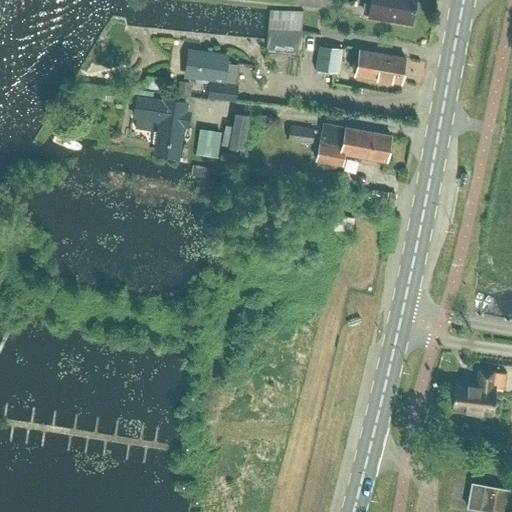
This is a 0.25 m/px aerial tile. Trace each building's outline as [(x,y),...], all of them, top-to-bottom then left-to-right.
[(367,0),(365,15),(408,23),(412,0),(367,0)] [(267,10),(265,28),(299,32),(301,11),(267,10)] [(264,44),(298,47),(299,32),(265,28),(264,44)] [(314,69),(327,71),(331,48),(317,46),(314,69)] [(206,97),(233,100),(238,64),(226,62),(227,52),(187,47),(183,77),(208,80),(206,97)] [(334,72),(338,49),(331,48),(327,71),(334,72)] [(402,57),(357,49),(355,60),(361,62),(358,76),(398,83),(402,57)] [(219,122),(222,100),(185,94),(182,116),(219,122)] [(135,97),(133,113),(159,117),(157,131),(151,130),(149,141),(175,145),(181,103),(162,100),(161,102),(135,97)] [(233,111),(227,147),(242,149),(248,113),(233,111)] [(388,135),(321,122),(314,158),(339,163),(341,153),(383,160),(388,135)] [(287,125),(284,140),(310,143),(312,128),(287,125)] [(190,153),(208,153),(209,130),(191,130),(190,153)] [(378,168),(377,181),(391,182),(392,169),(378,168)] [(393,194),(378,191),(369,189),(369,192),(362,191),(359,206),(389,212),(393,194)] [(351,217),(334,215),(332,227),(349,230),(351,217)] [(477,369),(475,385),(453,382),(450,408),(491,412),(494,383),(491,382),(492,370),(477,369)] [(252,385),(251,401),(292,404),(293,389),(252,385)] [(511,511),(511,487),(469,480),(465,507),(494,511),(511,511)]
